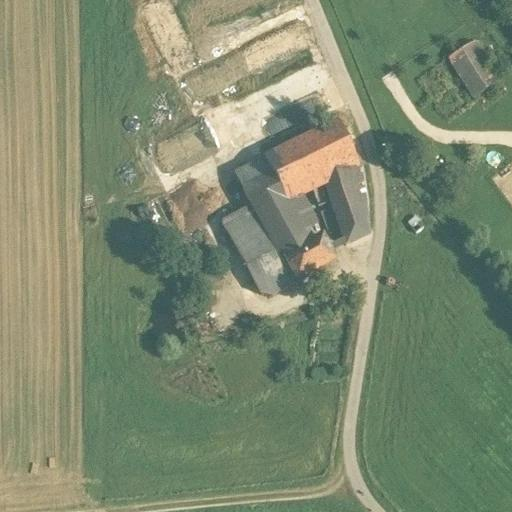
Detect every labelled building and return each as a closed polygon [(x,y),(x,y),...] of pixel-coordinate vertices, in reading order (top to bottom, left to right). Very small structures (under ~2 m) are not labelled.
[(474,44),(453,56),(457,63),(453,66),(462,83),(488,67),(474,44)] [(496,80),(488,67),(462,83),(473,101),(491,90),(487,85),(496,80)] [(336,123),(264,162),(288,207),(326,187),(357,170),(336,123)] [(288,207),(264,162),(234,178),(253,214),(279,263),(285,260),(310,247),(288,207)] [(357,170),(326,187),(345,246),(365,236),(361,178),(357,170)] [(279,263),(253,214),(223,230),(258,296),(271,301),(299,286),(285,260),(279,263)] [(310,247),(285,260),(299,286),(337,266),(323,240),(310,247)]
